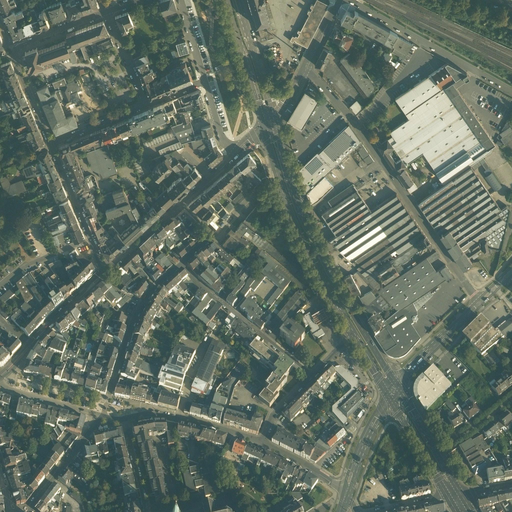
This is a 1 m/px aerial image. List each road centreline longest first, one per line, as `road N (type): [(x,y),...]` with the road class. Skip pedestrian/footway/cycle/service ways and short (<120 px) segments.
road 1 (primary): [(397,385),(327,268),(273,119)]
road 2 (residential): [(303,71),(357,125),(480,302)]
road 3 (primary): [(265,129),(308,254),(354,339)]
road 4 (residential): [(344,0),(511,91)]
road 5 (residential): [(102,415),(141,303),(181,263)]
road 6 (residential): [(181,263),(312,378)]
road 7 (secondary): [(0,375),(105,272)]
road 8 (residential): [(126,418),(178,418),(262,443)]
road 9 (residential): [(105,272),(50,145)]
road 10 (primary): [(226,0),(265,129)]
road 11 (primary): [(460,494),(397,385)]
road 12 (residential): [(27,511),(102,415)]
